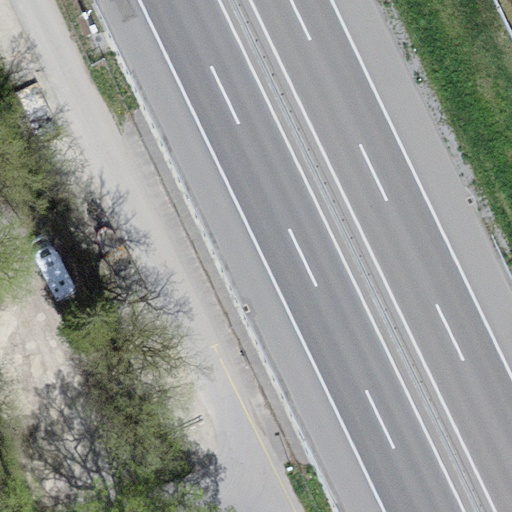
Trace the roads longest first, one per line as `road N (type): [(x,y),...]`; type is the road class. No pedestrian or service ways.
road 1 (motorway): [(179,0),(424,511)]
road 2 (track): [(32,0),(231,436),(234,470),(201,511)]
road 3 (motorway): [(511,461),(291,0)]
